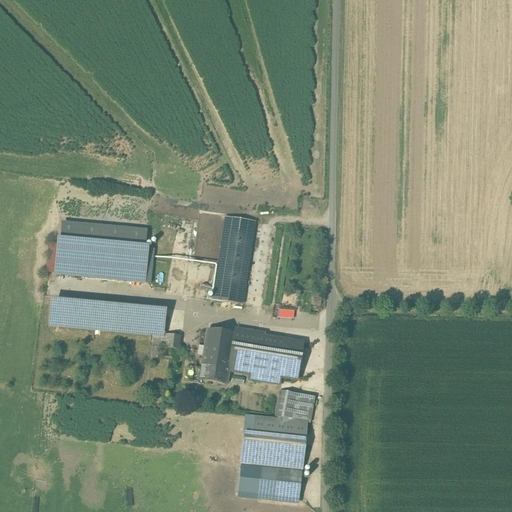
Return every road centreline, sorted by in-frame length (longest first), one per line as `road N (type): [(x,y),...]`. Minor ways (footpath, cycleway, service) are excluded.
road 1 (unclassified): [(326,511),(335,0)]
road 2 (track): [(330,302),(511,305)]
